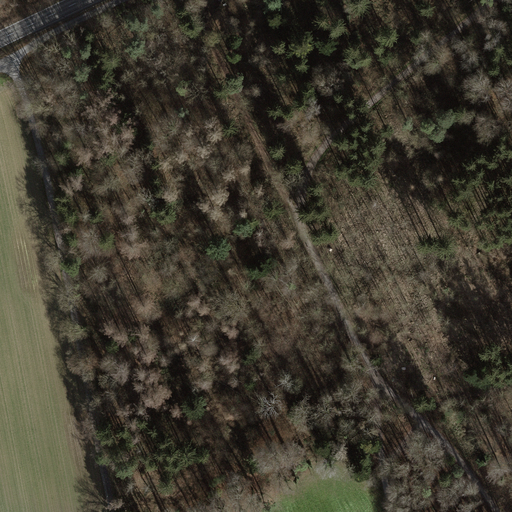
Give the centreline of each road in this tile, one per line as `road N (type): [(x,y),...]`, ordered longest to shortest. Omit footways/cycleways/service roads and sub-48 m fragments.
road 1 (track): [(490,0),(318,148),(288,201),(374,381),(398,511)]
road 2 (track): [(7,59),(50,191),(113,511)]
road 3 (track): [(497,511),(420,410)]
